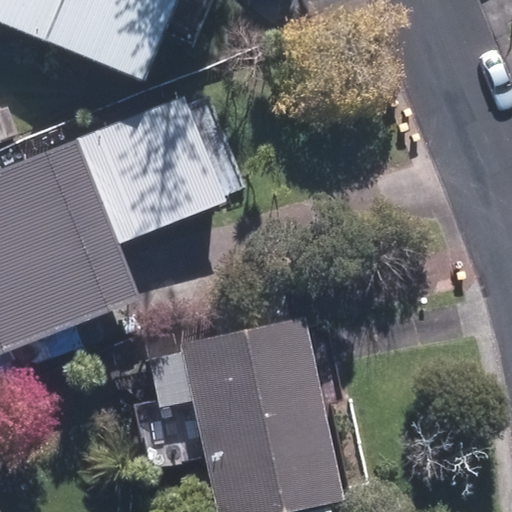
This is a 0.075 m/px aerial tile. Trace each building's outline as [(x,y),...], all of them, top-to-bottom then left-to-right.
[(0,0),(0,34),(133,91),(172,0),(171,0),(0,0)] [(72,148),(112,254),(222,211),(182,105),(72,148)] [(0,113),(0,146),(17,140),(5,111),(0,113)] [(0,367),(134,316),(69,149),(0,176),(0,367)] [(294,331),(174,357),(176,361),(142,368),(161,453),(193,446),(208,511),(333,511),(294,331)] [(0,399),(0,401),(10,425),(42,411),(31,385),(0,399)]
